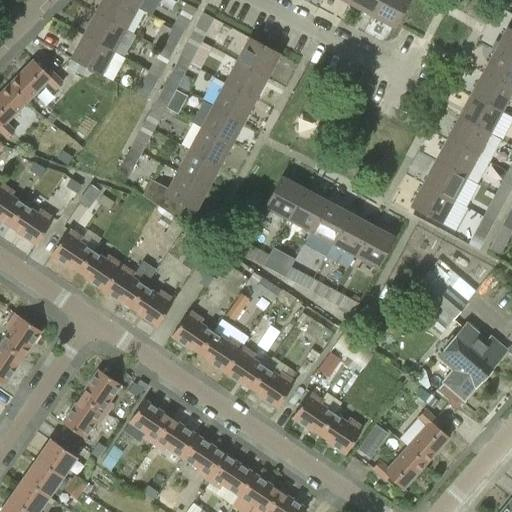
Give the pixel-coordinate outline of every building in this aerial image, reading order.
[(103,0),(95,15),(126,32),(138,9),(122,0),(103,0)] [(122,0),(138,9),(143,0),(122,0)] [(352,0),(349,5),(370,16),(378,0),(352,0)] [(378,0),(370,16),(394,29),(409,0),(378,0)] [(185,4),(172,27),(183,33),(195,9),(185,4)] [(202,13),(190,36),(202,42),(214,19),(202,13)] [(83,37),(114,54),(126,32),(95,15),(83,37)] [(160,50),(171,55),(183,33),(172,27),(171,30),(162,26),(152,43),(161,48),(160,50)] [(511,30),(507,28),(495,51),(511,60),(511,30)] [(178,58),(190,64),(202,42),(190,36),(178,58)] [(102,77),(114,54),(83,37),(71,60),(102,77)] [(249,39),(237,62),(268,78),(281,56),(249,39)] [(148,72),(159,78),(171,55),(160,50),(148,72)] [(483,73),(511,88),(511,60),(495,51),(483,73)] [(166,81),(178,87),(190,64),(178,58),(166,81)] [(225,83),(257,100),(268,78),(237,62),(225,83)] [(35,63),(10,88),(27,105),(35,112),(62,84),(51,73),(48,76),(35,63)] [(147,101),(159,78),(148,72),(136,95),(147,101)] [(471,95),(502,112),(511,92),(511,88),(483,73),(471,95)] [(154,103),(165,110),(178,87),(166,81),(154,103)] [(213,106),(244,123),(257,100),(225,83),(213,106)] [(6,126),(27,105),(10,88),(0,97),(0,133),(8,141),(14,135),(6,126)] [(471,95),(459,117),(490,134),(501,112),(502,112),(471,95)] [(142,126),(153,132),(165,110),(154,103),(142,126)] [(201,128),(233,145),(244,123),(213,106),(201,128)] [(490,134),(459,117),(447,140),(478,156),(490,134)] [(129,149),(141,155),(153,132),(142,126),(129,149)] [(189,150),(221,167),(233,145),(201,128),(189,150)] [(478,156),(447,140),(435,162),(466,179),(478,156)] [(141,155),(129,149),(117,171),(129,177),(136,164),(141,155)] [(177,172),(209,189),(221,167),(189,150),(177,172)] [(57,159),(67,165),(71,159),(62,152),(57,159)] [(423,184),(454,201),(466,179),(435,162),(423,184)] [(29,171),(39,178),(44,171),(34,164),(29,171)] [(184,206),(196,213),(209,189),(177,172),(168,189),(152,180),(143,196),(177,219),(184,206)] [(498,196),(509,202),(511,196),(511,174),(504,187),(488,178),(483,188),(498,196)] [(265,208),(288,220),(305,189),(282,177),(265,208)] [(66,187),(76,194),(80,187),(70,180),(66,187)] [(0,184),(0,221),(9,227),(23,206),(12,198),(14,194),(0,184)] [(442,223),(454,201),(423,184),(411,207),(442,223)] [(100,192),(90,185),(78,202),(88,209),(100,192)] [(305,189),(288,220),(310,231),(327,201),(305,189)] [(486,219),(497,224),(509,202),(498,196),(486,219)] [(327,201),(310,231),(333,243),(349,213),(327,201)] [(511,231),(511,205),(501,226),(511,232),(511,231)] [(37,216),(23,206),(9,227),(37,246),(54,221),(40,212),(37,216)] [(349,213),(333,243),(355,255),(372,224),(349,213)] [(157,223),(166,229),(171,222),(162,215),(157,223)] [(485,247),(497,224),(486,219),(474,241),(485,247)] [(395,237),(372,224),(355,255),(378,268),(395,237)] [(499,254),(511,232),(501,226),(489,249),(499,254)] [(77,272),(91,251),(79,243),(82,239),(68,229),(51,255),(77,272)] [(240,254),(263,266),(269,255),(246,243),(240,254)] [(191,257),(198,261),(204,252),(197,247),(191,257)] [(105,260),(91,251),(77,272),(103,290),(120,264),(108,256),(105,260)] [(286,278),(291,267),(269,255),(263,266),(286,278)] [(144,286),(155,269),(143,261),(134,274),(120,264),(103,290),(129,308),(144,286)] [(441,264),(437,261),(403,301),(442,333),(468,302),(433,274),(441,264)] [(314,279),(291,267),(286,278),(308,290),(314,279)] [(205,274),(198,283),(205,289),(212,279),(205,274)] [(280,290),(258,275),(254,281),(258,284),(267,290),(263,297),(260,300),(269,306),(274,299),(280,290)] [(314,279),(308,290),(331,302),(337,291),(314,279)] [(144,286),(129,308),(156,326),(174,301),(161,292),(158,296),(144,286)] [(359,303),(337,291),(331,302),(354,314),(359,303)] [(225,316),(234,322),(249,300),(240,294),(225,316)] [(172,339),(198,356),(212,334),(201,326),(204,322),(190,312),(172,339)] [(10,332),(2,345),(22,359),(39,333),(15,316),(6,329),(10,332)] [(443,381),(464,400),(507,351),(492,338),(487,343),(467,325),(438,358),(453,370),(443,381)] [(212,334),(198,356),(224,373),(242,347),(230,339),(227,344),(212,334)] [(343,334),(334,348),(353,361),(349,367),(359,374),(372,355),(343,334)] [(0,382),(4,386),(22,359),(2,345),(0,347),(0,382)] [(242,347),(224,373),(250,391),(265,369),(272,359),(258,350),(254,356),(242,347)] [(314,363),(319,355),(311,350),(306,358),(314,363)] [(339,360),(329,354),(318,370),(327,376),(339,360)] [(279,379),(265,369),(250,391),(278,410),(296,384),(282,375),(279,379)] [(99,371),(81,397),(106,414),(113,405),(108,402),(119,385),(99,371)] [(138,398),(143,391),(133,384),(128,391),(138,398)] [(429,395),(419,388),(414,395),(423,402),(429,395)] [(293,419),(318,437),(333,415),(321,407),(323,403),(310,394),(293,419)] [(63,424),(84,438),(94,422),(99,425),(106,414),(81,397),(63,424)] [(143,437),(154,445),(171,419),(144,401),(130,423),(146,433),(143,437)] [(346,455),(363,430),(348,420),(352,415),(339,406),(333,415),(318,437),(346,455)] [(427,425),(408,447),(426,464),(449,438),(435,426),(438,422),(424,410),(418,417),(427,425)] [(182,458),(197,437),(171,419),(154,445),(164,452),(167,448),(182,458)] [(358,447),(370,455),(388,431),(376,422),(358,447)] [(222,454),(197,437),(182,458),(197,469),(195,472),(205,479),(222,454)] [(51,440),(38,460),(62,477),(76,457),(51,440)] [(97,458),(105,447),(98,443),(91,453),(97,458)] [(402,490),(426,464),(408,447),(388,470),(379,462),(372,470),(385,482),(389,478),(402,490)] [(101,465),(110,471),(116,462),(107,456),(101,465)] [(223,485),(239,496),(253,475),(226,457),(210,481),(220,489),(223,485)] [(24,480),(49,497),(62,477),(38,460),(24,480)] [(75,475),(70,483),(81,491),(87,484),(75,475)] [(237,511),(265,511),(279,492),(253,475),(239,496),(231,508),(237,511)] [(11,499),(29,511),(38,511),(49,497),(24,480),(11,499)] [(80,492),(81,491),(70,483),(64,490),(76,498),(74,501),(89,511),(95,503),(80,492)] [(172,511),(181,492),(164,484),(155,504),(172,511)] [(152,500),(157,493),(147,486),(142,493),(152,500)] [(304,511),(306,511),(279,492),(265,511),(304,511)] [(2,511),(29,511),(11,499),(2,511)] [(511,511),(511,500),(511,499),(500,511),(511,511)]
